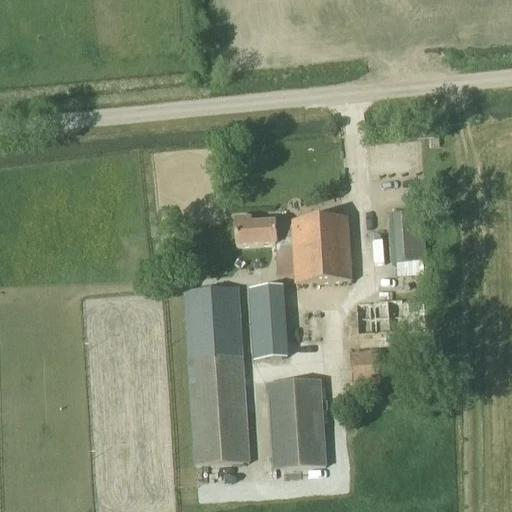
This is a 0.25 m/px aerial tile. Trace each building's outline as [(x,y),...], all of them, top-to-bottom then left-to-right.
[(428,263),(425,216),(388,218),(391,266),(428,263)] [(348,220),(291,224),(275,225),(251,226),(251,221),(234,222),(236,250),(275,248),(276,256),(293,255),(295,288),(352,285),(348,220)] [(283,360),(279,290),(249,292),(253,362),(283,360)] [(250,466),(239,291),(183,294),(195,469),(250,466)] [(425,333),(424,301),(357,305),(359,350),(390,349),(390,335),(425,333)] [(382,387),(381,351),(353,352),(353,388),(382,387)] [(327,469),(322,383),(265,387),(266,398),(269,397),(274,472),(327,469)]
